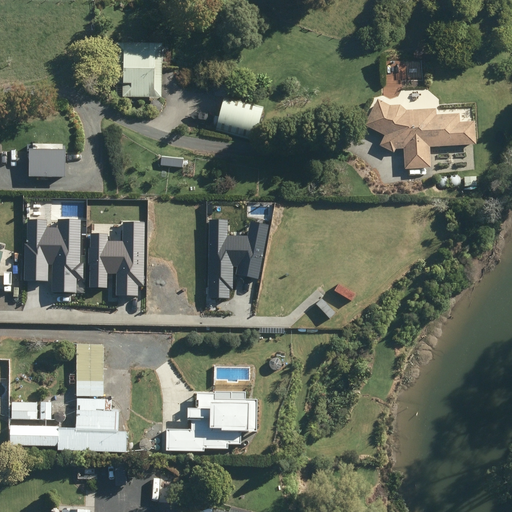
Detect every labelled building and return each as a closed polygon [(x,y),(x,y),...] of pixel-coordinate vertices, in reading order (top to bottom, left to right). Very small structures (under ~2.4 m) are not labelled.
[(116,44),(115,99),(160,99),(161,45),(116,44)] [(214,130),(254,141),(262,109),(222,99),(214,130)] [(376,101),(363,127),(383,137),(378,147),(392,154),(394,151),(402,150),(403,170),(430,169),(429,148),(474,146),(473,123),(459,123),(458,116),(435,117),(435,110),(398,112),(376,101)] [(65,176),(65,149),(29,149),(28,176),(65,176)] [(160,157),(159,167),(181,169),(182,159),(160,157)] [(467,176),(467,186),(480,186),(479,176),(467,176)] [(48,219),(27,219),(26,242),(24,242),(23,281),(48,281),(48,264),(53,265),(52,291),(75,291),(76,278),(82,278),(83,263),(81,263),(82,219),(57,218),(57,227),(48,227),(48,219)] [(228,219),(209,220),(208,297),(229,298),(229,290),(233,290),(233,266),(238,267),(236,274),(258,279),(269,225),(250,221),(247,236),(227,236),(228,219)] [(89,287),(107,288),(107,274),(116,274),(116,295),(138,296),(138,286),(143,286),(145,222),(122,222),(122,240),(109,240),(109,233),(90,233),(90,248),(88,248),(88,264),(90,264),(89,287)] [(233,309),(211,308),(210,320),(233,321),(233,309)] [(174,326),(165,326),(164,337),(174,338),(174,326)] [(107,344),(81,344),(80,396),(106,396),(107,344)] [(158,382),(145,382),(145,387),(141,387),(141,399),(138,399),(138,415),(163,416),(164,394),(161,394),(161,388),(158,388),(158,382)] [(257,432),(258,399),(245,399),(246,391),(215,391),(215,392),(196,392),(196,408),(187,408),(187,420),(191,420),(191,430),(167,429),(167,450),(203,451),(203,447),(227,448),(228,444),(241,444),(241,431),(257,432)] [(8,427),(8,447),(56,448),(56,452),(125,454),(125,456),(133,456),(133,432),(125,432),(125,431),(117,431),(117,411),(110,411),(110,400),(75,400),(75,430),(57,429),(57,428),(8,427)] [(36,413),(36,404),(10,404),(10,421),(50,422),(51,404),(39,404),(39,413),(36,413)]
